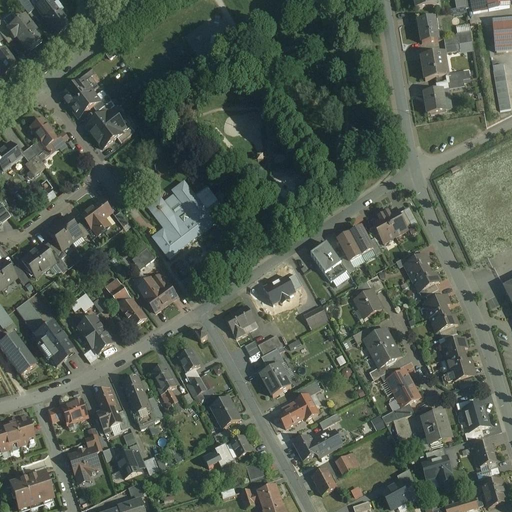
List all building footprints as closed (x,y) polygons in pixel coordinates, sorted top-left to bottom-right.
[(69,27),(48,0),(33,0),(33,1),(38,7),(35,9),(56,37),(69,27)] [(434,0),(413,0),(415,11),(436,8),(434,0)] [(455,0),(456,10),(451,10),(452,15),(469,14),(468,0),(455,0)] [(507,0),(486,0),(488,12),(509,9),(507,0)] [(34,10),(28,1),(20,6),(27,15),(34,10)] [(12,15),(10,15),(3,20),(9,28),(17,22),(12,15)] [(8,30),(5,32),(9,37),(12,42),(15,40),(25,52),(40,41),(23,18),(17,22),(9,28),(8,30)] [(434,20),(418,23),(422,46),(438,43),(434,20)] [(1,21),(0,22),(0,36),(4,41),(9,37),(5,32),(8,30),(1,21)] [(511,22),(493,24),(495,54),(511,52),(511,22)] [(458,39),(444,41),(445,49),(459,46),(458,39)] [(459,46),(445,49),(446,55),(461,53),(459,46)] [(17,66),(4,49),(3,50),(0,52),(0,72),(3,76),(17,66)] [(444,55),(421,59),(425,83),(448,79),(444,55)] [(500,111),(510,110),(505,70),(494,71),(500,111)] [(89,71),(83,76),(87,81),(93,76),(89,71)] [(464,74),(450,77),(451,84),(463,82),(466,82),(464,74)] [(83,76),(75,82),(79,87),(83,83),(84,83),(87,81),(83,76)] [(451,84),(447,85),(449,92),(464,89),(463,82),(451,84)] [(79,87),(62,99),(71,110),(92,94),(84,83),(83,83),(79,87)] [(443,92),(424,95),(427,117),(439,115),(439,113),(446,112),(443,92)] [(92,94),(71,110),(79,120),(93,109),(100,104),(99,103),(92,94)] [(107,98),(99,103),(100,104),(93,109),(97,114),(111,103),(107,98)] [(111,103),(97,114),(100,119),(111,111),(111,112),(115,109),(111,103)] [(100,119),(86,130),(94,141),(119,122),(111,112),(111,111),(100,119)] [(55,140),(41,121),(29,130),(50,156),(64,146),(58,138),(55,140)] [(119,122),(94,141),(102,151),(117,140),(127,132),(119,122)] [(127,132),(117,140),(121,146),(135,134),(130,129),(127,132)] [(9,145),(0,152),(0,169),(3,173),(23,158),(17,150),(14,152),(9,145)] [(41,154),(35,145),(29,149),(36,158),(41,154)] [(36,158),(29,149),(24,154),(30,162),(33,160),(36,158)] [(45,170),(36,158),(33,160),(30,162),(24,167),(33,179),(45,170)] [(274,168),(274,177),(286,176),(286,167),(274,168)] [(184,184),(172,194),(174,197),(163,205),(160,201),(148,210),(164,232),(152,240),(168,261),(227,216),(218,204),(206,213),(184,184)] [(98,206),(82,218),(91,231),(92,230),(97,237),(103,232),(98,225),(112,215),(102,201),(97,205),(98,206)] [(10,219),(0,206),(0,226),(0,227),(10,219)] [(398,216),(395,211),(389,215),(388,213),(383,216),(395,239),(407,232),(405,229),(398,216)] [(410,226),(403,213),(398,216),(405,229),(410,226)] [(128,226),(119,214),(114,218),(123,230),(128,226)] [(395,239),(383,216),(377,219),(378,221),(372,224),(381,242),(383,245),(395,239)] [(75,229),(67,218),(57,225),(71,245),(81,238),(81,237),(75,229)] [(71,245),(57,225),(47,233),(55,244),(61,252),(71,245)] [(88,236),(80,225),(75,229),(81,237),(81,238),(83,240),(88,236)] [(381,242),(374,228),(369,231),(376,244),(381,242)] [(368,244),(361,230),(354,234),(355,234),(350,237),(361,258),(372,251),(368,244)] [(350,237),(345,240),(344,239),(338,243),(346,257),(349,264),(350,264),(361,258),(350,237)] [(381,255),(374,241),(368,244),(372,251),(376,258),(381,255)] [(61,252),(55,244),(50,248),(55,255),(60,261),(65,257),(61,252)] [(346,273),(326,246),(311,257),(331,284),(332,283),(346,273)] [(40,248),(21,262),(35,280),(53,265),(54,265),(49,259),(40,248)] [(147,250),(131,262),(139,272),(155,260),(147,250)] [(417,253),(405,260),(408,266),(420,259),(417,253)] [(60,261),(55,255),(49,259),(54,265),(53,265),(61,276),(67,271),(60,261)] [(346,257),(338,261),(348,276),(354,272),(350,264),(349,264),(346,257)] [(408,266),(404,268),(412,281),(428,272),(425,267),(429,265),(425,257),(420,259),(408,266)] [(0,291),(14,281),(1,262),(0,262),(0,291)] [(27,281),(17,266),(11,271),(21,285),(27,281)] [(428,272),(412,281),(419,294),(422,292),(435,286),(439,283),(435,275),(431,277),(428,272)] [(346,273),(332,283),(339,292),(353,284),(346,273)] [(158,292),(155,294),(147,283),(137,290),(146,301),(155,315),(177,299),(160,276),(151,283),(158,292)] [(377,278),(366,285),(371,294),(371,293),(373,296),(384,291),(377,278)] [(295,296),(286,280),(271,288),(271,286),(264,290),(273,308),(280,304),(281,307),(290,302),(288,299),(295,296)] [(117,281),(105,289),(109,295),(121,287),(117,281)] [(435,286),(422,292),(426,299),(438,292),(435,286)] [(121,287),(109,295),(117,305),(128,297),(121,287)] [(426,299),(425,299),(428,306),(441,300),(438,292),(426,299)] [(371,294),(354,303),(360,312),(362,313),(366,320),(381,311),(373,296),(371,293),(371,294)] [(86,297),(76,304),(84,314),(94,307),(86,297)] [(428,306),(424,307),(430,321),(448,314),(446,308),(449,307),(446,298),(428,306)] [(100,313),(105,311),(99,300),(94,303),(100,313)] [(146,321),(132,301),(120,310),(134,330),(146,321)] [(27,303),(16,311),(34,336),(45,328),(27,303)] [(12,324),(0,307),(0,326),(3,331),(12,324)] [(246,309),(225,321),(236,341),(244,336),(241,331),(254,324),(246,309)] [(321,309),(303,318),(308,328),(326,319),(321,309)] [(448,314),(430,321),(436,335),(439,334),(454,328),(457,326),(454,318),(450,319),(448,314)] [(100,325),(94,318),(78,330),(82,336),(82,337),(92,351),(93,350),(97,357),(114,345),(99,325),(100,325)] [(52,325),(35,338),(57,368),(68,359),(65,355),(71,351),(52,325)] [(454,328),(439,334),(442,341),(444,340),(457,336),(454,328)] [(368,330),(352,339),(357,348),(364,344),(363,343),(372,338),(368,330)] [(372,338),(363,343),(364,344),(366,349),(368,350),(372,355),(370,356),(371,356),(393,344),(385,331),(372,338)] [(203,334),(196,338),(201,344),(207,340),(203,334)] [(35,367),(12,336),(0,345),(0,350),(20,378),(35,367)] [(457,336),(444,340),(446,347),(459,343),(457,336)] [(276,338),(257,348),(263,359),(277,352),(282,349),(276,338)] [(446,347),(442,348),(446,362),(464,357),(463,351),(467,350),(464,341),(459,343),(446,347)] [(393,344),(371,356),(378,370),(378,371),(385,367),(401,359),(393,344)] [(97,357),(93,350),(92,351),(84,357),(90,365),(99,358),(97,357)] [(191,352),(178,360),(187,375),(200,368),(191,352)] [(263,359),(261,360),(264,366),(280,358),(277,352),(263,359)] [(464,357),(446,362),(450,377),(452,376),(470,371),(472,370),(470,361),(466,363),(464,357)] [(280,358),(264,366),(268,373),(279,367),(279,368),(284,365),(280,358)] [(164,367),(152,374),(160,389),(157,390),(161,397),(176,389),(164,367)] [(268,373),(260,377),(272,399),(291,389),(286,380),(285,381),(278,368),(279,368),(279,367),(268,373)] [(385,367),(378,371),(378,370),(369,376),(373,383),(388,375),(385,367)] [(404,371),(386,381),(389,387),(393,393),(400,389),(410,384),(404,371)] [(470,371),(452,376),(454,383),(472,377),(470,371)] [(138,380),(122,386),(129,404),(145,398),(138,380)] [(206,392),(199,380),(190,385),(197,398),(206,392)] [(316,384),(297,394),(301,401),(308,397),(309,400),(321,393),(316,384)] [(410,384),(393,393),(401,409),(401,410),(408,406),(419,400),(410,384)] [(109,391),(95,397),(101,413),(101,414),(114,408),(116,408),(109,391)] [(172,394),(165,397),(166,399),(163,401),(167,410),(177,404),(172,394)] [(193,405),(188,395),(183,399),(188,408),(193,405)] [(309,400),(308,397),(301,401),(295,404),(295,405),(296,404),(305,421),(304,421),(305,423),(318,416),(309,400)] [(145,398),(129,404),(139,428),(147,424),(148,427),(163,421),(158,410),(155,403),(153,400),(147,402),(145,398)] [(228,400),(211,410),(222,431),(240,421),(228,400)] [(81,403),(61,410),(64,420),(67,427),(87,420),(81,403)] [(295,405),(283,411),(284,415),(278,418),(285,431),(304,421),(305,421),(296,404),(295,405)] [(408,406),(401,410),(401,409),(393,414),(397,422),(405,420),(414,417),(408,406)] [(483,406),(463,412),(465,418),(464,418),(469,435),(490,429),(486,418),(483,406)] [(114,408),(101,414),(101,413),(96,415),(103,432),(119,426),(121,425),(117,416),(114,408)] [(60,409),(53,411),(56,423),(64,420),(61,410),(60,409)] [(130,430),(123,413),(117,416),(121,425),(119,426),(122,433),(130,430)] [(443,415),(422,421),(430,448),(451,442),(443,415)] [(333,418),(319,426),(322,432),(336,424),(333,418)] [(12,425),(0,429),(0,428),(0,457),(1,457),(0,455),(11,451),(12,454),(18,452),(17,450),(28,446),(29,448),(34,446),(33,444),(34,444),(26,420),(18,423),(17,420),(11,422),(12,425)] [(397,422),(393,423),(399,442),(410,439),(405,420),(397,422)] [(227,431),(213,439),(217,446),(231,438),(227,431)] [(335,433),(313,445),(317,451),(316,452),(318,456),(317,456),(319,460),(343,447),(335,433)] [(125,436),(127,446),(135,444),(133,434),(125,436)] [(97,437),(85,441),(89,451),(93,450),(95,455),(102,452),(97,437)] [(308,438),(293,446),(303,464),(317,456),(318,456),(316,452),(317,451),(313,445),(311,441),(310,442),(308,438)] [(243,439),(231,445),(237,459),(238,461),(251,454),(243,439)] [(466,443),(456,446),(460,459),(470,456),(466,443)] [(490,444),(474,449),(480,469),(487,467),(489,472),(497,470),(496,465),(490,444)] [(225,448),(203,460),(208,471),(218,466),(221,471),(234,465),(232,462),(237,459),(231,446),(226,449),(225,448)] [(89,451),(69,458),(78,484),(89,480),(87,473),(99,469),(95,455),(93,450),(89,451)] [(133,454),(117,461),(125,481),(142,475),(140,472),(135,457),(133,454)] [(140,455),(135,457),(140,472),(146,469),(140,455)] [(351,455),(335,464),(343,478),(359,470),(351,455)] [(447,459),(421,466),(426,483),(437,479),(439,487),(453,483),(451,475),(452,475),(447,459)] [(264,464),(246,470),(250,483),(268,478),(264,464)] [(326,471),(311,479),(322,498),(337,490),(326,471)] [(28,480),(25,481),(24,480),(21,481),(19,483),(9,486),(17,511),(18,511),(52,501),(43,475),(33,478),(31,477),(28,478),(28,480)] [(412,479),(401,485),(404,492),(414,486),(412,479)] [(501,483),(481,489),(487,510),(507,504),(501,483)] [(401,485),(382,495),(391,511),(410,502),(404,492),(401,485)] [(138,486),(128,491),(132,502),(143,499),(138,486)] [(354,499),(361,496),(358,488),(351,491),(354,499)] [(275,489),(252,497),(255,505),(261,503),(264,511),(274,511),(282,509),(275,489)] [(234,491),(221,495),(223,502),(236,498),(234,491)] [(250,492),(241,495),(246,511),(255,508),(255,505),(252,497),(250,492)] [(475,500),(460,505),(462,511),(469,511),(478,509),(475,500)] [(143,511),(141,502),(118,510),(118,511),(143,511)]
